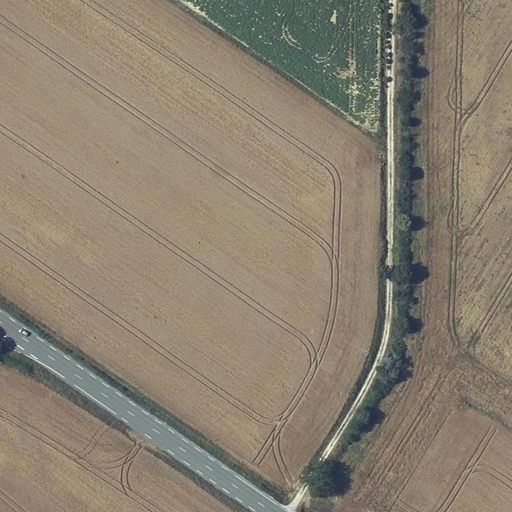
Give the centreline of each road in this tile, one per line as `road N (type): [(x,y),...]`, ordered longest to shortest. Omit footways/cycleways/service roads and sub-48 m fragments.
road 1 (unclassified): [(286,511),(375,373),(387,335),(395,0)]
road 2 (primary): [(0,320),(278,511)]
